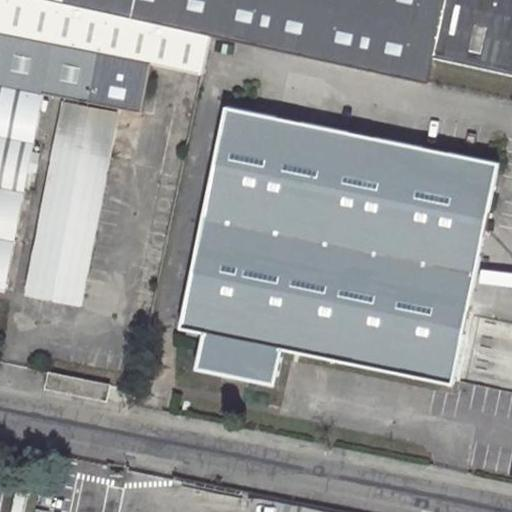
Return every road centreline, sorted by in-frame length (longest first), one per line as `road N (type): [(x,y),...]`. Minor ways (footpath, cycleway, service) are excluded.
road 1 (unclassified): [(0,408),(503,511)]
road 2 (unknown): [(215,59),(511,120)]
